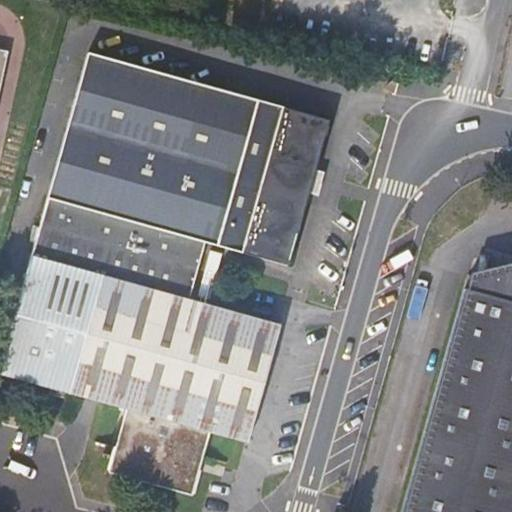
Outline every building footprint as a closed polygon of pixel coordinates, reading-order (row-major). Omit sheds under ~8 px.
[(0,98),(11,49),(0,46),(0,98)] [(89,54),(41,228),(196,270),(204,241),(286,266),(309,184),(313,170),(327,119),(89,54)] [(325,173),(313,170),(309,184),(321,187),(325,173)] [(196,270),(41,228),(0,374),(0,377),(127,412),(117,450),(115,450),(109,476),(189,499),(197,473),(195,470),(206,433),(245,444),(279,325),(188,301),(196,270)] [(511,265),(475,274),(470,289),(511,301),(511,265)] [(447,373),(511,390),(511,301),(470,289),(447,373)] [(511,511),(511,390),(447,373),(407,511),(511,511)]
